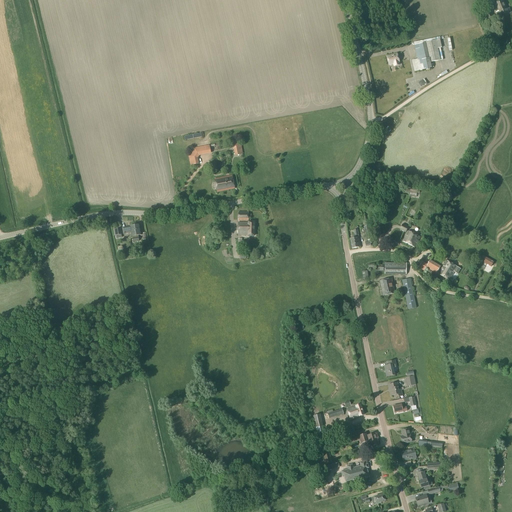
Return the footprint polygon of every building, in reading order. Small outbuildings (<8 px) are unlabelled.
[(500,0),(492,3),(496,13),(498,18),(511,13),(509,9),(507,9),(503,0),(500,0)] [(483,13),(487,23),(494,20),(491,10),(483,13)] [(444,36),(444,39),(449,38),(451,50),(454,49),(451,35),(444,36)] [(412,61),(414,72),(426,69),(426,71),(429,70),(429,68),(431,68),(430,63),(440,60),(437,49),(442,47),(440,40),(414,45),(417,59),(412,61)] [(386,57),(389,65),(394,64),(394,67),(399,65),(398,63),(399,62),(397,54),(386,57)] [(390,100),(379,105),(381,109),(392,104),(390,100)] [(229,142),(230,148),(233,148),(235,149),(236,155),(242,154),(241,144),(235,141),(229,142)] [(189,157),(191,165),(198,164),(197,158),(199,155),(211,153),(209,146),(195,149),(189,157)] [(214,180),(217,193),(235,189),(232,176),(214,180)] [(238,221),(248,221),(248,213),(238,213),(238,221)] [(238,236),(248,236),(254,236),(254,222),(248,222),(248,223),(238,223),(238,236)] [(132,238),(132,239),(132,238),(133,242),(139,241),(138,236),(141,235),(140,225),(134,226),(136,236),(134,236),(135,238),(132,238)] [(399,230),(405,233),(408,228),(402,225),(399,230)] [(136,236),(134,226),(130,227),(122,228),(123,234),(131,233),(131,236),(130,236),(130,239),(132,238),(135,238),(134,236),(136,236)] [(353,238),(350,239),(351,249),(360,248),(358,235),(357,230),(353,230),(354,236),(353,236),(353,238)] [(403,241),(415,248),(420,237),(408,231),(403,241)] [(480,260),(491,267),(494,262),(482,256),(480,260)] [(439,275),(449,281),(454,273),(453,273),(454,272),(457,274),(460,269),(457,267),(447,261),(443,266),(444,267),(439,275)] [(424,270),(427,265),(422,262),(419,268),(423,271),(424,270)] [(428,263),(424,270),(435,276),(439,269),(428,263)] [(384,275),(407,276),(407,265),(385,265),(384,275)] [(380,282),(383,296),(394,294),(391,279),(380,282)] [(402,280),(408,310),(416,308),(410,279),(402,280)] [(384,367),(387,377),(394,376),(393,369),(396,368),(395,361),(388,363),(388,366),(384,367)] [(407,378),(409,387),(415,386),(414,377),(407,378)] [(388,386),(390,396),(394,396),(394,398),(402,396),(401,391),(400,390),(398,391),(397,384),(388,386)] [(346,410),(350,420),(359,417),(364,415),(360,405),(355,406),(346,410)] [(393,407),(394,413),(398,412),(398,413),(407,411),(406,407),(402,408),(401,405),(393,407)] [(327,414),(329,419),(344,414),(342,409),(327,414)] [(313,416),(315,428),(323,426),(320,415),(313,416)] [(323,426),(315,428),(318,436),(325,434),(324,431),(323,426)] [(400,437),(402,445),(412,442),(410,435),(408,429),(401,431),(403,435),(403,437),(400,437)] [(359,436),(360,440),(361,444),(365,442),(367,448),(370,447),(379,444),(375,433),(367,436),(366,434),(359,436)] [(360,440),(359,436),(358,435),(354,437),(354,435),(349,437),(350,438),(337,443),(339,447),(360,440)] [(321,450),(326,465),(331,463),(326,448),(321,450)] [(401,453),(403,462),(416,458),(414,450),(401,453)] [(341,471),(343,476),(344,476),(346,482),(368,476),(367,472),(369,471),(368,468),(367,464),(366,465),(365,461),(359,462),(360,466),(353,468),(352,464),(347,466),(348,469),(341,471)] [(419,481),(421,488),(423,488),(428,486),(426,479),(424,471),(417,473),(419,481)] [(442,487),(438,488),(435,489),(428,491),(429,495),(443,492),(442,489),(442,487)] [(371,498),(373,505),(376,504),(376,505),(380,504),(380,503),(385,501),(383,495),(374,497),(371,498)] [(416,499),(418,506),(420,506),(421,507),(423,506),(424,505),(427,504),(428,505),(431,504),(430,498),(426,499),(425,496),(416,499)]
